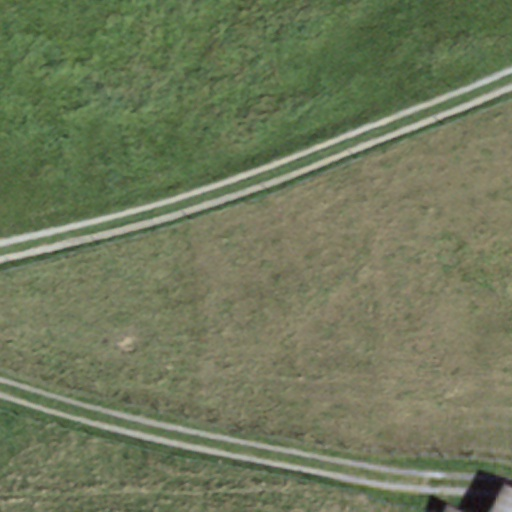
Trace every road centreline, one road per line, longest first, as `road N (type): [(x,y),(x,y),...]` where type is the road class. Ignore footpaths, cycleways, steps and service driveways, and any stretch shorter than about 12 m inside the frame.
road 1 (track): [(511,68),(307,154),(0,257)]
road 2 (track): [(0,389),(375,479),(511,485)]
